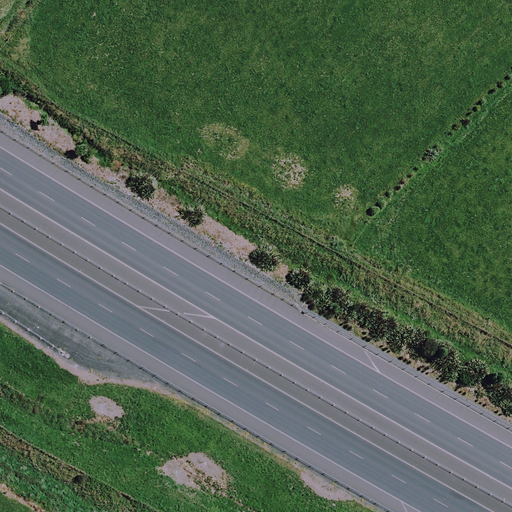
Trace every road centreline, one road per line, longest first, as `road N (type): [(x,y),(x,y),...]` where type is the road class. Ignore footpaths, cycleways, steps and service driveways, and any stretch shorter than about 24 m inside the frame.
road 1 (motorway): [(0,169),(511,474)]
road 2 (motorway): [(447,511),(0,244)]
